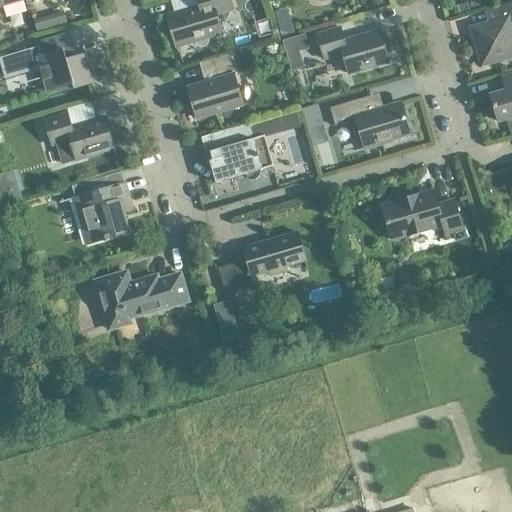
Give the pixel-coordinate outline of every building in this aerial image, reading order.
[(216,15),(233,10),(229,0),(197,0),(199,7),(167,17),(176,47),(193,42),(196,46),(201,48),(205,46),(208,42),(208,38),(222,34),(216,15)] [(496,21),(488,23),(470,28),(482,67),(511,57),(511,28),(511,27),(511,3),(504,6),(492,9),(496,21)] [(281,36),(293,33),(289,20),(277,24),(281,36)] [(340,28),(316,35),(324,60),(342,55),(348,74),(389,63),(380,32),(344,42),(340,28)] [(94,84),(86,54),(71,58),(69,50),(73,48),(68,34),(37,43),(38,47),(0,58),(0,60),(5,79),(40,68),(47,92),(72,85),(74,90),(94,84)] [(192,104),(195,113),(197,119),(242,106),(233,75),(237,74),(231,54),(199,64),(202,75),(214,72),(217,80),(188,88),(189,92),(187,94),(189,102),(192,104)] [(493,106),(495,113),(498,122),(511,118),(511,75),(501,78),(505,91),(491,95),(494,105),(493,106)] [(382,143),(410,135),(400,103),(373,111),(369,97),(330,109),(335,127),(356,121),(365,150),(383,145),(382,143)] [(44,121),(51,146),(70,141),(75,160),(114,149),(105,118),(72,128),(68,114),(44,121)] [(331,143),(325,119),(307,123),(313,148),(331,143)] [(216,184),(245,175),(245,177),(246,178),(247,179),(249,180),(250,181),(252,181),(253,181),(255,181),(256,180),(257,179),(258,178),(259,177),(260,175),(260,174),(260,172),(260,171),(273,167),(264,136),(253,140),(248,124),(210,135),(214,151),(210,152),(212,160),(209,161),(216,184)] [(128,205),(127,205),(129,201),(124,184),(75,199),(89,244),(128,233),(122,214),(130,212),(128,205)] [(19,189),(1,195),(4,205),(22,200),(19,189)] [(433,191),(381,206),(391,241),(442,226),(445,235),(462,229),(454,201),(438,205),(433,191)] [(218,268),(225,293),(254,285),(252,277),(269,272),(270,277),(286,272),(285,268),(305,262),(297,233),(275,239),(275,241),(262,245),(262,243),(243,248),(247,260),(218,268)] [(188,302),(180,275),(158,281),(157,277),(130,284),(126,273),(95,282),(109,330),(131,324),(129,319),(157,311),(157,309),(164,307),(165,308),(188,302)] [(244,335),(230,324),(221,335),(235,346),(244,335)]
